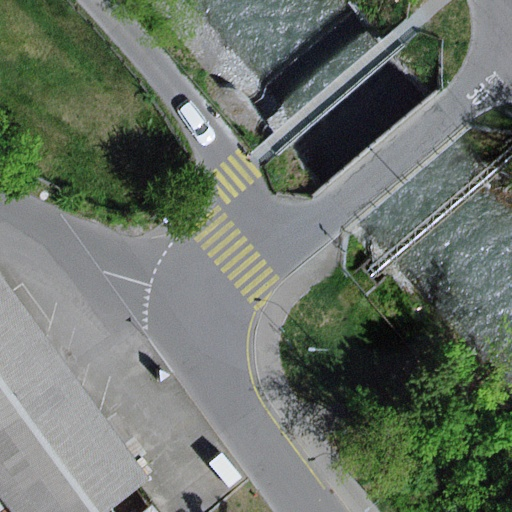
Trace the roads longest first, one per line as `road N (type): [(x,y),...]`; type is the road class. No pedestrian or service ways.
road 1 (residential): [(91,0),(289,234)]
road 2 (residential): [(289,234),(511,62)]
road 3 (residential): [(203,305),(203,356),(216,386),(315,511)]
road 4 (unclassified): [(0,220),(203,305)]
